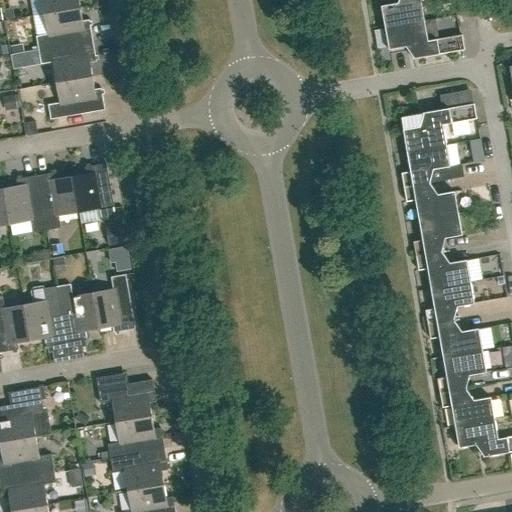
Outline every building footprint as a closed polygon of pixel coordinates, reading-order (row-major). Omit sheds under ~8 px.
[(42,0),(44,14),(80,8),(78,0),(42,0)] [(403,0),(404,2),(381,6),(385,28),(425,21),(421,1),(427,0),(403,0)] [(48,34),(36,36),(39,50),(93,41),(89,20),(83,21),(80,8),(44,14),(48,34)] [(389,50),(411,46),(414,58),(413,58),(413,59),(465,50),(462,35),(428,41),(425,21),(385,28),(389,50)] [(39,50),(41,65),(53,62),(56,83),(92,76),(90,63),(97,62),(93,41),(39,50)] [(21,54),(11,55),(14,69),(23,68),(21,54)] [(48,105),(51,120),(105,110),(101,88),(95,90),(92,76),(56,83),(60,103),(48,105)] [(404,130),(403,130),(407,152),(446,145),(443,125),(477,119),(474,104),(423,113),(401,117),(404,130)] [(470,154),(481,152),(479,138),(468,140),(470,154)] [(411,172),(401,173),(404,188),(430,183),(430,182),(430,183),(428,171),(450,167),(446,145),(407,152),(411,172)] [(85,167),(86,174),(73,176),(79,212),(99,209),(101,221),(116,218),(106,164),(85,167)] [(59,179),(58,172),(37,176),(47,230),(61,228),(59,216),(79,212),(73,176),(59,179)] [(16,179),(17,186),(4,188),(10,224),(31,221),(33,233),(47,230),(37,176),(16,179)] [(406,202),(416,200),(419,220),(458,213),(454,192),(432,195),(430,184),(430,183),(404,188),(406,202)] [(0,189),(0,226),(10,224),(4,188),(0,189)] [(423,240),(413,242),(416,256),(442,252),(442,251),(440,239),(462,235),(458,213),(419,220),(423,240)] [(109,245),(125,242),(123,229),(106,232),(109,245)] [(419,270),(428,269),(431,289),(470,282),(467,260),(444,264),(442,252),(416,256),(419,270)] [(129,259),(115,262),(117,272),(131,269),(129,259)] [(111,277),(113,289),(93,293),(99,328),(113,326),(114,333),(135,329),(126,275),(111,277)] [(435,309),(425,310),(428,325),(454,320),(454,319),(452,308),(474,304),(470,282),(431,289),(435,309)] [(73,296),(71,284),(57,287),(66,341),(87,337),(86,331),(99,328),(93,293),(73,296)] [(33,291),(35,303),(24,305),(31,340),(44,338),(45,345),(66,341),(57,287),(33,291)] [(4,308),(2,296),(0,296),(0,352),(19,349),(17,343),(31,340),(24,305),(4,308)] [(431,339),(440,337),(443,357),(482,351),(479,329),(456,333),(454,321),(454,320),(428,325),(431,339)] [(491,328),(479,330),(482,350),(494,348),(491,328)] [(443,357),(447,377),(438,379),(440,393),(466,389),(466,388),(464,376),(486,372),(482,351),(443,357)] [(112,402),(116,422),(152,416),(149,402),(156,401),(152,380),(98,389),(101,404),(112,402)] [(440,393),(443,408),(452,406),(455,426),(494,419),(491,397),(468,401),(466,389),(467,389),(466,389),(440,393)] [(0,442),(36,436),(36,437),(51,434),(50,424),(49,424),(48,413),(44,410),(43,411),(41,399),(0,406),(0,442)] [(79,412),(75,419),(86,425),(90,418),(79,412)] [(116,422),(119,442),(108,444),(110,458),(164,449),(161,428),(154,429),(152,416),(116,422)] [(455,426),(459,448),(481,444),(484,456),(483,456),(483,457),(511,451),(511,436),(498,439),(494,419),(455,426)] [(0,442),(0,443),(2,456),(0,455),(0,477),(53,468),(51,454),(39,456),(36,437),(36,436),(0,442)] [(110,458),(112,472),(124,470),(128,490),(164,484),(161,471),(168,470),(164,449),(110,458)] [(0,477),(0,483),(3,499),(9,497),(12,511),(48,505),(44,484),(56,482),(53,468),(0,477)] [(83,486),(80,470),(69,472),(72,488),(83,486)] [(128,490),(131,511),(123,511),(175,511),(173,496),(166,497),(164,484),(128,490)]
